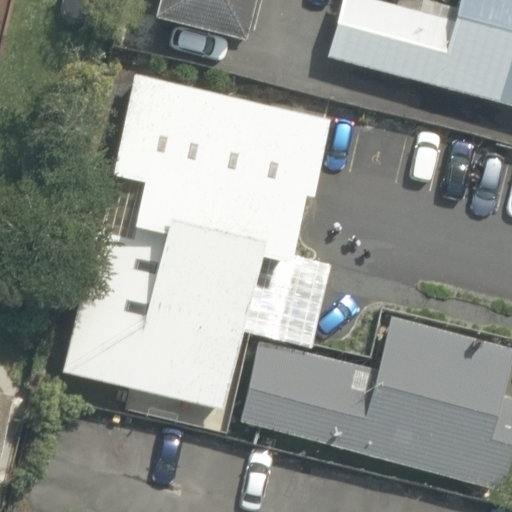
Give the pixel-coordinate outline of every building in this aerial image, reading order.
[(0,0),(0,59),(14,9),(0,4),(0,0)] [(238,0),(143,0),(140,16),(231,36),(238,0)] [(511,0),(439,0),(436,12),(392,0),(327,0),(312,54),(511,110),(511,0)] [(133,80),(109,182),(145,190),(132,244),(95,235),(62,378),(224,416),(259,267),(289,274),(306,204),(312,206),(331,126),(133,80)] [(259,346),(238,429),(504,495),(511,461),(511,404),(502,402),(511,360),(511,352),(391,323),(378,375),(259,346)]
